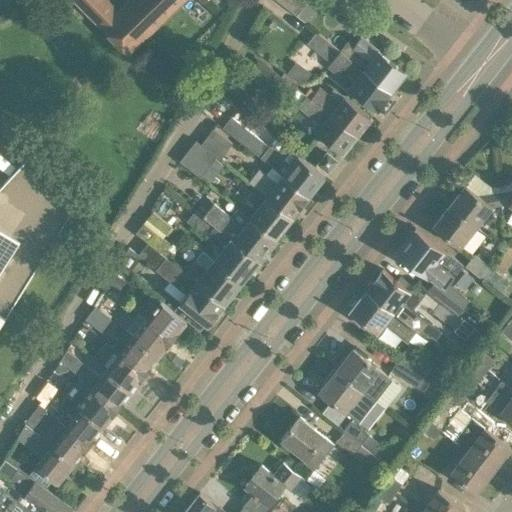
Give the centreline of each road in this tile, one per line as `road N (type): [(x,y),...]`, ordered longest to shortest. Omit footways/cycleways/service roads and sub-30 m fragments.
road 1 (tertiary): [(475,55),(113,511)]
road 2 (tertiary): [(142,511),(492,69)]
road 3 (residential): [(0,427),(254,0)]
